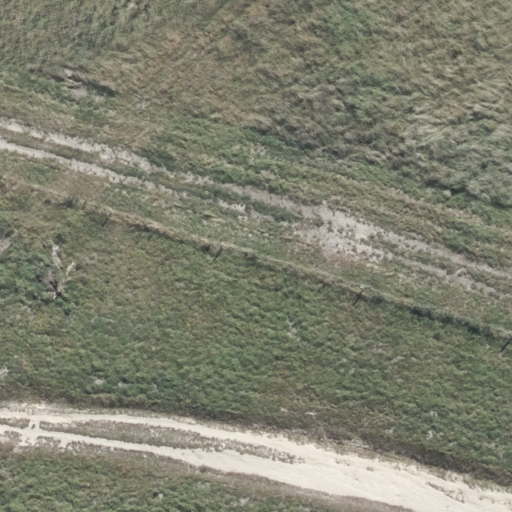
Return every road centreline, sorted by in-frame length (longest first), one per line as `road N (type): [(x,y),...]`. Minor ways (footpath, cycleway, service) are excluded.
road 1 (track): [(0,411),(125,414),(331,441),(481,511)]
road 2 (track): [(124,0),(0,122)]
